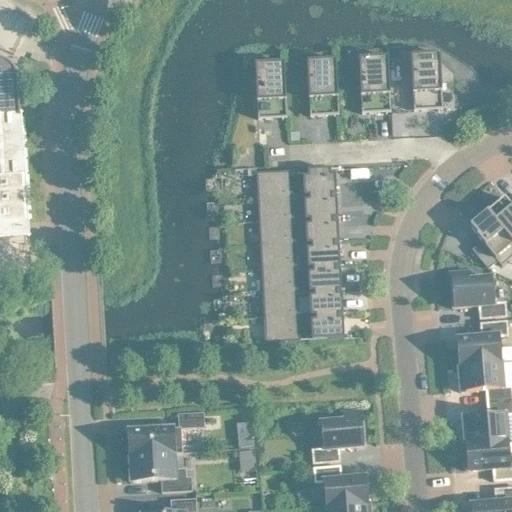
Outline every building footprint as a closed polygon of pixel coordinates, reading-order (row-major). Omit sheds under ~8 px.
[(0,218),(0,219),(1,236),(33,233),(25,110),(23,110),(21,74),(21,72),(20,70),(19,68),(19,66),(18,65),(17,63),(14,60),(12,59),(9,57),(0,52),(0,218)] [(443,52),(415,54),(418,110),(446,108),(443,52)] [(394,111),(391,55),(363,56),(366,112),(394,111)] [(342,114),(339,58),(311,59),(314,115),(342,114)] [(291,116),(288,60),(259,62),(262,118),(291,116)] [(342,167),(260,171),(261,195),(258,196),(343,192),(343,191),(340,191),(339,169),(342,169),(342,167)] [(258,197),(261,197),(262,219),(259,220),(344,216),(344,215),(341,215),(340,193),(343,193),(343,192),(258,196),(258,197)] [(511,200),(508,196),(491,210),(511,235),(511,200)] [(511,246),(511,235),(491,210),(473,224),(481,234),(480,234),(485,241),(466,256),(491,268),(501,260),(499,257),(511,246)] [(259,220),(259,221),(263,221),(264,243),(261,244),(345,240),(345,239),(342,239),(341,217),(344,217),(344,216),(259,220)] [(261,245),(264,245),(265,267),(262,267),(262,268),(347,264),(347,263),(344,263),(342,241),(345,241),(345,240),(261,244),(261,245)] [(262,269),(265,269),(266,291),(263,291),(263,292),(348,288),(348,287),(345,287),(344,265),(347,265),(347,264),(262,268),(262,269)] [(473,278),(472,271),(455,272),(458,307),(483,305),(484,318),(510,316),(508,302),(498,303),(495,276),(473,278)] [(263,293),(267,293),(268,315),(265,315),(265,316),(349,312),(349,311),(346,311),(345,289),(348,289),(348,288),(263,292),(263,293)] [(348,337),(346,313),(349,313),(349,312),(265,316),(265,317),(268,317),(269,341),(304,339),(330,338),(348,337)] [(460,337),(462,364),(505,361),(503,335),(511,334),(510,320),(484,322),(485,335),(460,337)] [(490,389),(491,401),(511,399),(511,385),(507,386),(504,362),(505,362),(505,361),(462,364),(465,391),(490,389)] [(467,416),(469,443),(511,439),(511,438),(511,439),(509,414),(511,413),(511,399),(491,401),(492,414),(467,416)] [(346,412),(347,419),(324,421),(327,448),(316,448),(317,462),(343,460),(342,448),(367,446),(364,410),(346,412)] [(132,455),(135,455),(176,452),(186,452),(185,428),(208,426),(207,412),(182,413),(182,426),(155,428),(155,427),(155,428),(150,428),(150,427),(150,428),(131,429),(132,455)] [(256,420),(240,422),(242,446),(258,445),(256,420)] [(511,441),(511,439),(469,443),(472,470),(497,468),(498,480),(511,479),(511,441)] [(132,455),(134,481),(155,480),(155,481),(155,480),(160,480),(165,480),(166,491),(195,490),(195,477),(190,477),(189,468),(177,468),(176,452),(135,455),(132,455)] [(327,481),(329,506),(372,502),(370,475),(344,478),(343,465),(317,467),(319,481),(327,481)] [(474,503),(475,511),(511,511),(511,487),(498,488),(499,501),(474,503)] [(187,511),(188,511),(200,511),(199,498),(174,499),(175,511),(158,511),(187,511)] [(372,511),(372,502),(329,506),(329,507),(330,507),(330,511),(372,511)]
